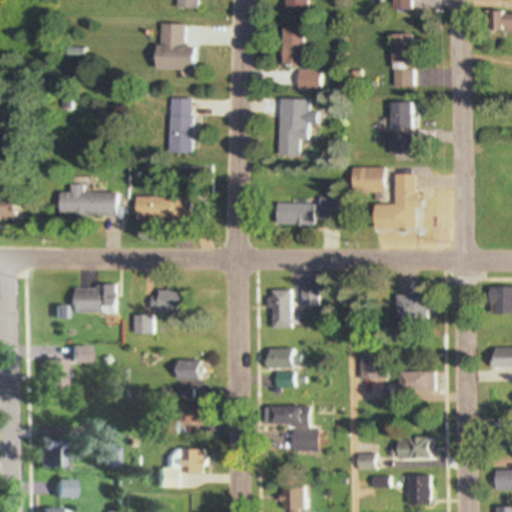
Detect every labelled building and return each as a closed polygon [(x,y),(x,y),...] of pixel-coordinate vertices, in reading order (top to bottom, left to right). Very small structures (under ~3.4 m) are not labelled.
[(204,0),(182,0),(182,10),(204,10),(204,0)] [(314,0),(289,0),(289,11),(314,12),(314,0)] [(395,0),(396,12),(418,11),(417,0),(395,0)] [(164,69),(203,70),(204,45),(191,45),(192,24),(165,24),(164,69)] [(287,29),(287,67),(308,67),(308,29),(287,29)] [(418,88),(418,35),(397,35),(397,88),(418,88)] [(326,92),(326,70),(301,70),(301,92),(326,92)] [(511,96),(511,76),(499,76),(499,97),(511,96)] [(283,157),(305,158),(306,142),(314,142),(315,99),(284,98),(283,157)] [(198,155),(198,99),(174,99),(174,155),(198,155)] [(418,160),(419,103),(396,103),(395,160),(418,160)] [(358,170),(358,192),(400,193),(399,229),(421,230),(421,170),(358,170)] [(123,216),(123,190),(63,190),(63,216),(123,216)] [(197,197),(139,197),(139,222),(197,222),(197,197)] [(29,199),(0,198),(0,218),(29,219),(29,199)] [(281,226),(323,225),(322,201),(281,202),(281,226)] [(297,290),(276,290),(276,324),(297,324),(297,290)] [(511,368),(511,348),(497,348),(497,368),(511,368)] [(270,349),(270,372),(303,372),(303,349),(270,349)] [(383,381),(383,354),(362,354),(362,381),(383,381)] [(438,394),(438,370),(404,370),(404,394),(438,394)] [(286,406),(286,429),(298,429),(298,451),(324,451),(325,406),(286,406)] [(404,439),(404,458),(429,458),(429,439),(404,439)] [(203,449),(171,449),(171,468),(203,468),(203,449)] [(511,471),(499,471),(499,491),(511,490),(511,471)] [(413,477),(413,504),(436,504),(436,477),(413,477)] [(80,479),(59,479),(59,497),(80,497),(80,479)] [(286,487),(285,511),(310,511),(311,488),(286,487)]
